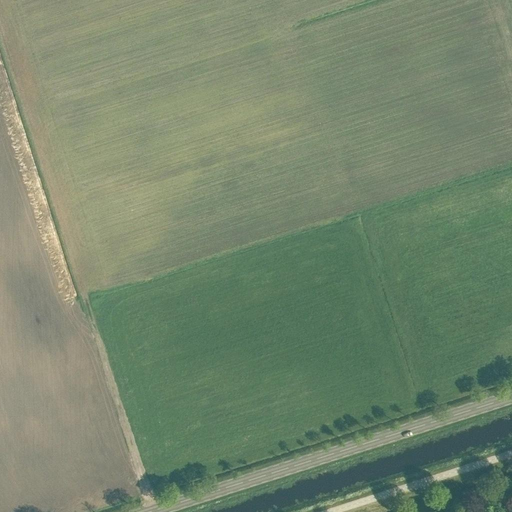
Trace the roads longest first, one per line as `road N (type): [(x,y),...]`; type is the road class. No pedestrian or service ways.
road 1 (primary): [(149,511),(511,396)]
road 2 (track): [(88,305),(153,510)]
road 3 (unclassified): [(511,452),(328,511)]
